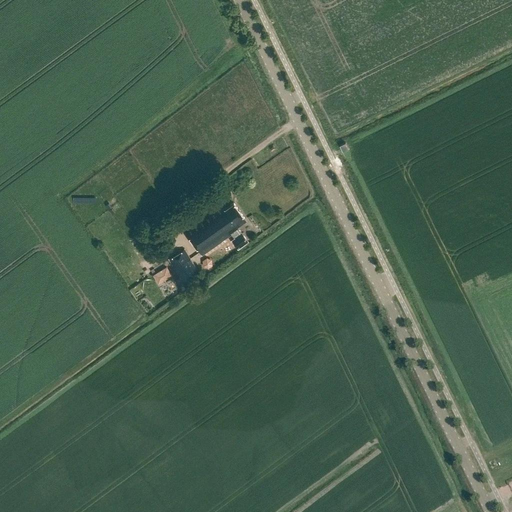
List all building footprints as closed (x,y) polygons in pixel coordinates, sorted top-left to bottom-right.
[(346,142),(340,145),(344,151),(349,149),(346,142)] [(219,200),(182,225),(202,254),(231,234),(234,238),(232,239),(238,248),(249,241),(238,226),(246,221),(233,203),(225,209),(219,200)] [(199,272),(185,248),(170,258),(183,281),(199,272)] [(212,265),(211,260),(206,258),(202,260),(202,266),(208,268),(212,265)] [(155,283),(169,274),(163,266),(149,275),(155,283)]
